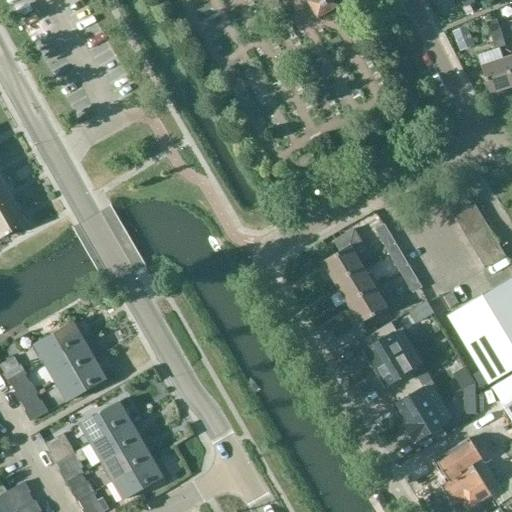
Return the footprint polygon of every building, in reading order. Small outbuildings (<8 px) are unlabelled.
[(336,0),(311,0),(307,2),(317,19),(340,6),(336,0)] [(492,0),(478,0),(474,2),(469,4),(473,14),(495,6),(492,0)] [(471,13),(469,6),(465,8),(464,9),(461,3),(439,13),(445,24),(471,13)] [(496,19),(490,21),(486,23),(490,35),(500,32),(496,19)] [(505,46),(500,32),(490,35),(495,50),(505,46)] [(511,86),(504,59),(481,67),(489,94),(511,86)] [(0,208),(13,200),(0,178),(0,177),(0,208)] [(443,197),(449,208),(470,196),(463,185),(443,197)] [(476,206),(470,196),(449,208),(455,218),(476,206)] [(0,238),(26,223),(13,200),(0,208),(0,238)] [(355,212),(364,226),(379,216),(370,202),(355,212)] [(482,216),(476,206),(455,218),(462,228),(482,216)] [(488,226),(482,216),(462,228),(468,238),(488,226)] [(375,230),(387,252),(397,246),(384,225),(375,230)] [(494,236),(488,226),(468,238),(474,249),(494,236)] [(323,262),(335,283),(362,267),(355,255),(366,249),(354,229),(333,242),(339,252),(323,262)] [(500,246),(494,236),(474,249),(480,259),(500,246)] [(409,266),(397,246),(387,252),(399,272),(409,266)] [(506,257),(500,246),(480,259),(486,269),(506,257)] [(422,288),(409,266),(399,272),(412,294),(422,288)] [(375,287),(362,267),(335,283),(347,304),(375,287)] [(511,277),(448,316),(489,384),(511,370),(511,277)] [(387,308),(375,287),(347,304),(360,324),(387,308)] [(33,344),(45,363),(84,341),(73,321),(33,344)] [(364,351),(374,369),(414,346),(403,328),(396,332),(390,323),(363,339),(368,348),(364,351)] [(95,360),(84,341),(45,363),(56,383),(95,360)] [(424,364),(414,346),(374,369),(385,387),(390,384),(395,393),(397,392),(415,381),(410,372),(424,364)] [(0,366),(10,384),(24,375),(29,373),(25,366),(22,368),(20,365),(19,366),(14,357),(0,365),(0,366)] [(106,378),(95,360),(56,383),(66,401),(106,378)] [(24,375),(10,384),(21,403),(35,395),(37,394),(31,383),(29,384),(24,375)] [(511,420),(511,376),(493,388),(511,420)] [(404,424),(444,400),(433,382),(423,388),(418,379),(415,381),(397,392),(402,400),(394,405),(404,424)] [(475,383),(464,389),(465,401),(475,400),(475,383)] [(40,402),(35,395),(21,403),(32,422),(48,412),(42,401),(40,402)] [(444,400),(404,424),(415,442),(420,439),(425,448),(445,436),(440,427),(454,419),(444,400)] [(80,423),(91,442),(130,420),(118,401),(80,423)] [(140,438),(130,420),(91,442),(101,461),(140,438)] [(64,434),(45,444),(56,463),(74,452),(64,434)] [(151,458),(140,438),(101,461),(112,480),(151,458)] [(449,482),(441,487),(455,509),(462,504),(467,511),(472,511),(493,499),(474,468),(483,463),(468,439),(435,459),(449,482)] [(74,452),(56,463),(67,482),(82,472),(81,470),(84,468),(74,452)] [(162,477),(151,458),(112,480),(123,499),(162,477)] [(81,473),(67,482),(78,501),(92,492),(93,494),(94,493),(88,482),(86,483),(81,473)] [(13,511),(16,511),(18,511),(17,510),(33,500),(23,483),(3,494),(13,511)] [(92,492),(78,501),(84,511),(104,511),(109,510),(102,498),(97,501),(93,494),(92,492)] [(39,511),(33,500),(17,510),(18,511),(39,511)]
